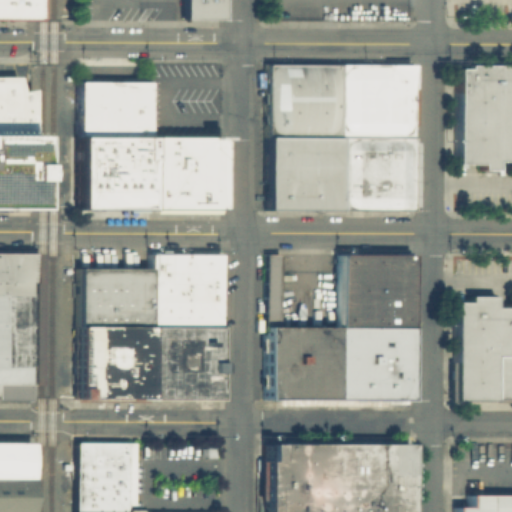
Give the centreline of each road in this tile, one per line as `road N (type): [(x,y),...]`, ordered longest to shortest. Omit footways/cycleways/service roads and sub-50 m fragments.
road 1 (residential): [(0,419),(511,422)]
road 2 (residential): [(241,0),(238,511)]
road 3 (tertiary): [(0,230),(511,232)]
road 4 (tertiary): [(51,40),(511,43)]
road 5 (residential): [(428,233),(428,511)]
road 6 (residential): [(429,0),(428,233)]
